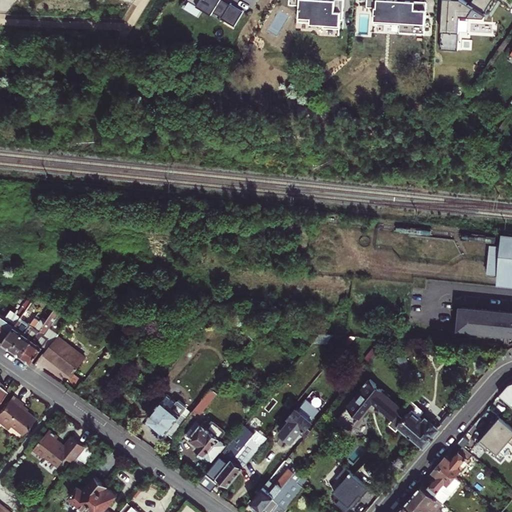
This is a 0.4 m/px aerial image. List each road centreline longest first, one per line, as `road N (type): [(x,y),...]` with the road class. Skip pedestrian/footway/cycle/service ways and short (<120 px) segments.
road 1 (residential): [(220,511),(0,355)]
road 2 (residential): [(511,368),(381,511)]
